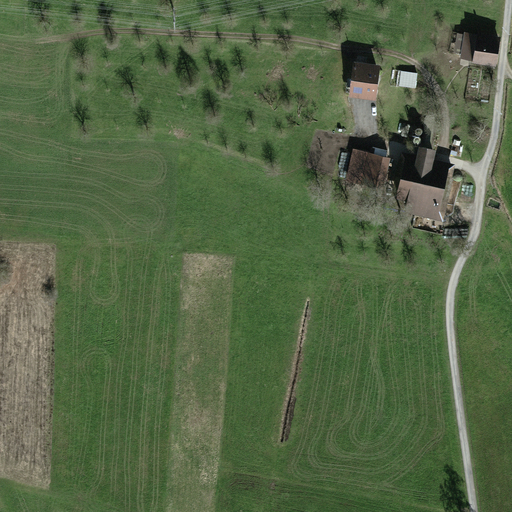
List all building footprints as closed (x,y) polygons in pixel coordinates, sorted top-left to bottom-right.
[(498,37),(477,36),(476,67),(497,68),(498,37)] [(378,103),(381,66),(354,63),(350,101),(378,103)] [(426,77),(414,76),(413,89),(425,90),(426,77)] [(379,152),(372,187),(392,191),(399,156),(379,152)] [(463,165),(423,159),(415,213),(455,219),(463,165)]
